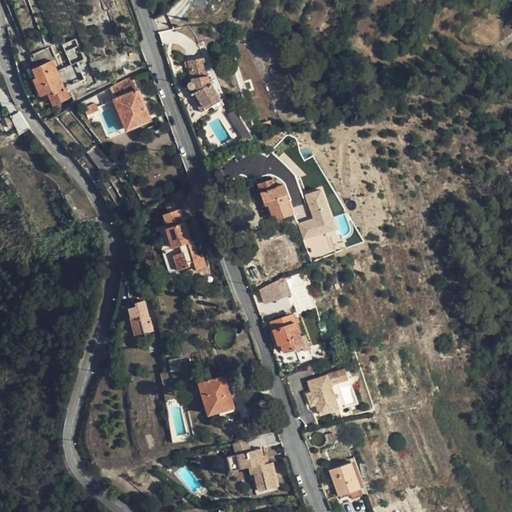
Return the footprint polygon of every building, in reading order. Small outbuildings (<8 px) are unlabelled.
[(41,96),(48,93),(53,90),(55,95),(66,90),(69,98),(72,97),(51,47),(36,54),(42,66),(35,69),(33,70),(37,79),(34,80),(41,96)] [(30,56),(35,69),(42,66),(36,54),(30,56)] [(213,105),(221,101),(222,100),(211,83),(212,82),(210,78),(209,78),(204,57),(188,61),(193,81),(197,93),(195,94),(205,110),(213,105)] [(132,76),(111,87),(123,118),(125,117),(130,128),(140,123),(139,121),(149,117),(132,76)] [(202,112),(205,110),(195,94),(197,93),(193,81),(188,83),(193,94),(192,95),(202,112)] [(252,92),(249,84),(242,86),(245,94),(249,93),(252,92)] [(0,142),(20,133),(0,88),(0,142)] [(53,105),(69,98),(66,90),(55,95),(53,90),(48,93),(53,105)] [(223,104),(221,101),(213,105),(215,110),(223,104)] [(96,103),(90,106),(93,112),(99,109),(96,103)] [(263,136),(272,133),(269,125),(260,127),(263,136)] [(94,180),(114,165),(97,145),(77,160),(94,180)] [(273,178),(258,184),(261,192),(257,194),(260,203),(261,203),(268,221),(293,212),(283,184),(276,187),(273,178)] [(299,224),(304,239),(335,229),(322,190),(305,196),(314,219),(299,224)] [(189,241),(191,240),(186,220),(183,221),(179,208),(167,211),(170,225),(167,225),(173,245),(174,245),(177,252),(173,253),(177,269),(187,266),(186,262),(192,261),(194,270),(205,267),(201,254),(197,255),(194,244),(190,244),(189,241)] [(284,279),(260,290),(265,304),(290,294),(284,279)] [(150,321),(145,301),(136,303),(137,307),(129,309),(131,317),(130,317),(135,336),(154,331),(151,320),(150,321)] [(300,336),(293,314),(271,322),(279,345),(282,344),(284,352),(296,348),(301,362),(311,358),(303,335),(300,336)] [(197,353),(194,339),(181,342),(183,355),(197,353)] [(183,370),(181,358),(169,359),(171,372),(183,370)] [(343,370),(327,375),(331,386),(346,380),(343,370)] [(331,386),(327,375),(309,382),(312,392),(307,394),(310,404),(315,403),(319,414),(338,408),(331,386)] [(225,376),(199,383),(209,414),(234,407),(225,376)] [(334,437),(332,432),(324,434),(326,437),(326,442),(332,440),(331,438),(334,437)] [(234,443),(237,455),(250,451),(247,440),(234,443)] [(265,464),(263,456),(261,448),(250,451),(237,455),(228,456),(231,471),(249,466),(253,465),(255,474),(259,491),(278,486),(272,462),(269,463),(265,464)] [(363,494),(351,462),(330,469),(339,495),(349,491),(352,498),(363,494)] [(191,500),(187,496),(182,500),(186,504),(191,500)]
